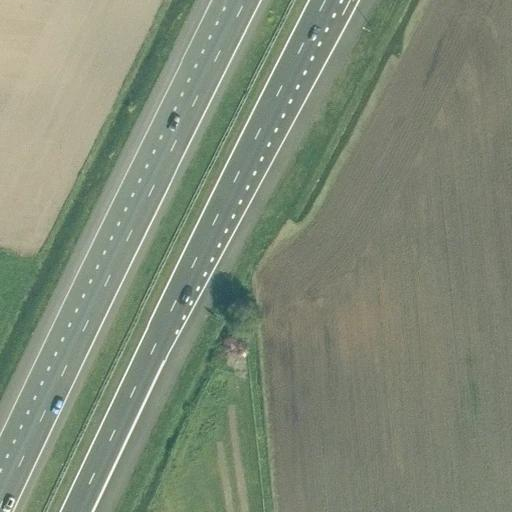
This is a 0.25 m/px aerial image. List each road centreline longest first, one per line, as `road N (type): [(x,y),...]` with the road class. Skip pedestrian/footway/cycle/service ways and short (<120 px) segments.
road 1 (motorway): [(74,511),(324,0)]
road 2 (motorway): [(236,16),(0,506)]
